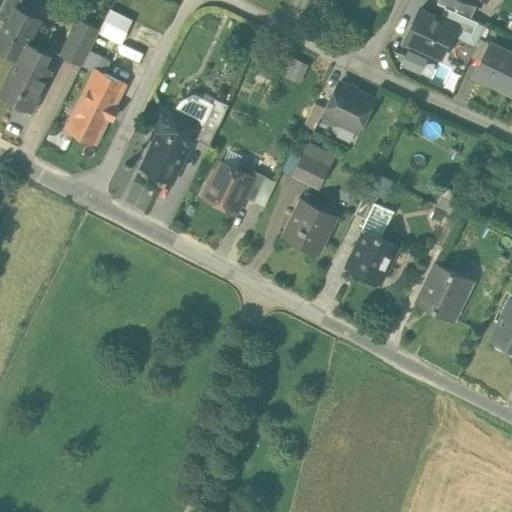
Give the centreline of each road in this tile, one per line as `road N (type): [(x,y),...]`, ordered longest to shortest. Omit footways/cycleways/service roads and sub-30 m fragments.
road 1 (residential): [(90,195),(511,414)]
road 2 (residential): [(90,195),(172,30),(198,0)]
road 3 (residential): [(200,0),(237,7),(367,71)]
road 4 (residential): [(367,71),(511,137)]
